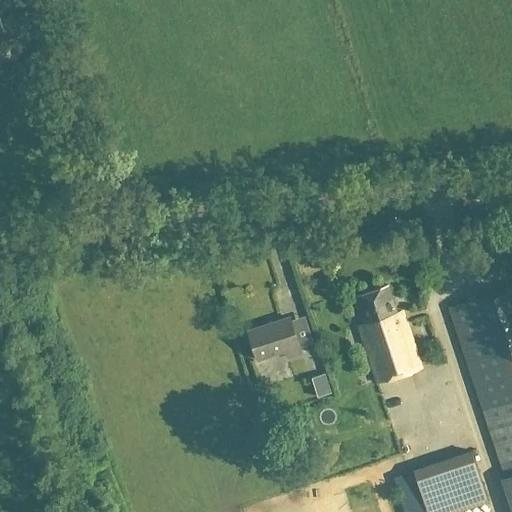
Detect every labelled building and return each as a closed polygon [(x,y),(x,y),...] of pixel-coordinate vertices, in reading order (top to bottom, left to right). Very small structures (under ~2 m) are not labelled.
[(387,288),(352,299),(361,327),(357,328),(375,383),(389,378),(418,369),(400,314),(396,316),(387,288)] [(511,289),(447,311),(511,504),(511,289)] [(288,319),(246,331),(254,360),(282,352),(284,359),(299,355),(297,348),(311,344),(307,329),(292,333),(289,321),(288,319)] [(328,378),(312,382),(316,398),(332,393),(328,378)] [(425,511),(460,511),(487,503),(469,452),(411,471),(425,511)]
